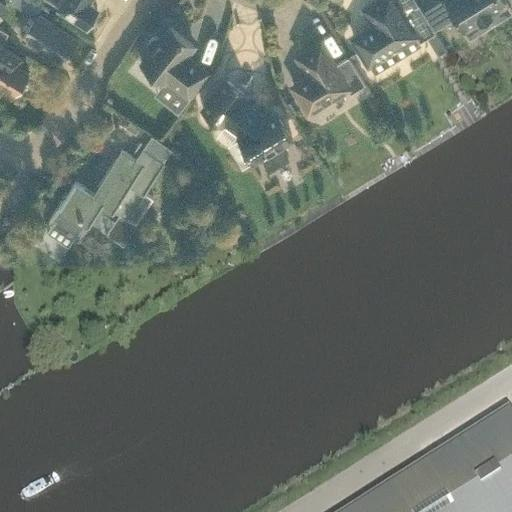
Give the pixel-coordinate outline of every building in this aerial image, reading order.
[(0,0),(0,11),(9,0),(0,0)] [(11,0),(10,3),(31,17),(39,5),(31,0),(11,0)] [(59,7),(86,24),(97,7),(87,1),(87,0),(49,0),(60,6),(59,7)] [(374,25),(352,38),(368,63),(414,35),(418,42),(434,32),(418,5),(402,14),(393,0),(376,0),(364,8),(374,25)] [(445,0),(461,26),(502,0),(445,0)] [(22,37),(61,63),(76,39),(37,13),(22,37)] [(193,45),(169,26),(159,39),(156,37),(152,37),(147,43),(147,47),(150,50),(140,63),(164,82),(166,79),(187,96),(206,72),(185,55),(193,45)] [(346,87),(350,93),(364,84),(347,56),(333,65),(320,43),(298,57),(309,75),(292,85),(308,111),(346,87)] [(25,83),(23,81),(28,72),(17,65),(22,57),(0,44),(0,94),(5,87),(15,93),(18,89),(20,91),(25,83)] [(225,78),(202,109),(222,124),(224,122),(241,135),(238,136),(252,161),(253,162),(261,157),(269,170),(289,158),(281,145),(291,138),(276,113),(266,119),(241,100),(245,94),(225,78)] [(51,221),(45,231),(68,245),(73,236),(77,239),(102,202),(118,213),(126,218),(143,192),(144,193),(164,163),(161,161),(143,148),(135,159),(121,150),(92,192),(75,181),(49,220),(51,221)] [(344,511),(511,511),(511,420),(506,410),(344,511)]
